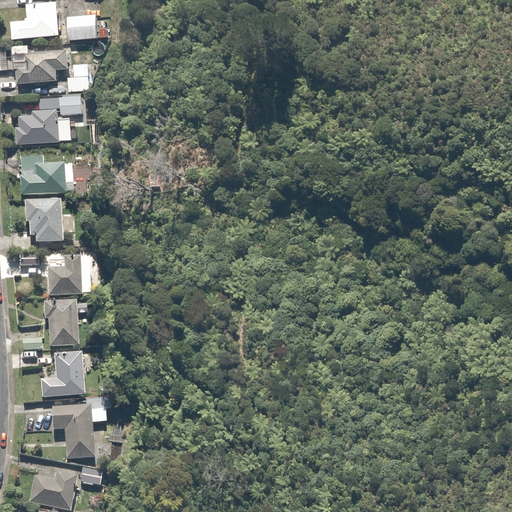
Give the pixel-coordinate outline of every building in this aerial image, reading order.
[(61,0),(50,0),(24,2),(26,17),(7,18),(9,40),(64,35),(61,0)] [(66,40),(113,40),(113,29),(101,29),(101,14),(66,15),(66,40)] [(28,43),(9,45),(14,85),(69,79),(65,48),(29,52),(28,43)] [(74,79),(69,79),(70,92),(96,90),(93,63),(73,65),(74,79)] [(13,113),(15,143),(70,138),(68,118),(85,116),(83,94),(33,99),(34,111),(13,113)] [(16,168),(18,194),(64,191),(63,157),(34,159),(35,167),(16,168)] [(22,199),(25,234),(33,234),(34,242),(62,241),(59,197),(22,199)] [(39,251),(17,253),(18,267),(39,265),(39,251)] [(64,263),(44,264),(45,295),(80,294),(79,256),(64,256),(64,263)] [(75,299),(43,301),(46,346),(77,344),(75,299)] [(43,336),(19,339),(21,352),(44,349),(43,336)] [(39,379),(40,397),(83,394),(80,349),(51,351),(53,378),(39,379)] [(106,405),(90,406),(90,413),(91,423),(106,422),(106,405)] [(90,413),(48,414),(48,430),(61,429),(62,460),(92,458),(91,423),(90,413)] [(27,473),(22,502),(70,509),(71,500),(81,502),(84,486),(73,484),(75,471),(54,468),(53,478),(27,473)]
